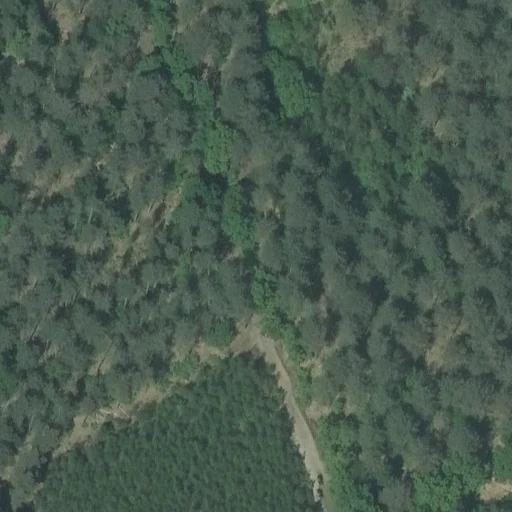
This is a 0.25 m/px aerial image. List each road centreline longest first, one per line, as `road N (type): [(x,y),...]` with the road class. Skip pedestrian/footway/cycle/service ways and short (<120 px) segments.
road 1 (track): [(206,194),(333,511)]
road 2 (track): [(429,0),(305,122),(236,172)]
road 3 (track): [(130,0),(206,194)]
